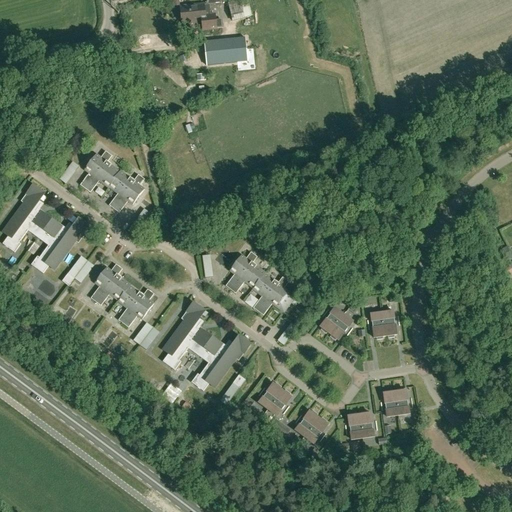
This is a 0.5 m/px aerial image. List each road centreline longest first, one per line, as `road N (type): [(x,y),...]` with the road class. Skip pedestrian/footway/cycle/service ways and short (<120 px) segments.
road 1 (track): [(107,38),(122,61),(173,231),(189,247),(212,244),(285,202),(511,102)]
road 2 (secondary): [(191,511),(0,368)]
road 3 (unclassified): [(0,73),(92,50),(110,32),(107,0)]
